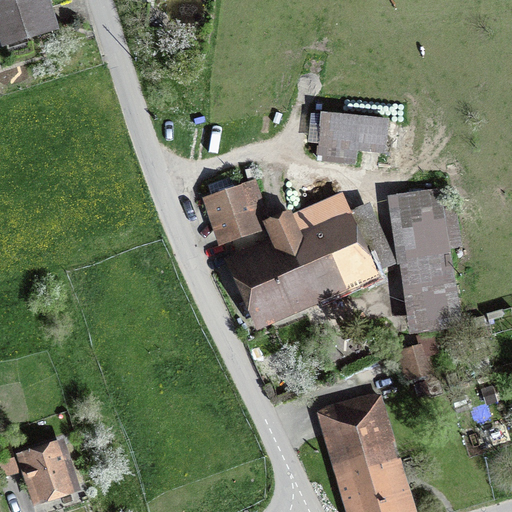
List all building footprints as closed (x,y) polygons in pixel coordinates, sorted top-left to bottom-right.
[(0,0),(0,23),(9,50),(68,30),(58,0),(0,0)] [(396,116),(326,109),(321,162),(391,169),(396,116)] [(212,242),(272,223),(257,178),(197,197),(212,242)] [(442,187),(389,195),(413,335),(465,326),(442,187)] [(225,258),(254,327),(399,267),(370,199),(313,223),(304,204),(271,218),(278,236),(225,258)] [(422,345),(404,351),(412,379),(431,374),(422,345)] [(421,511),(384,389),(316,409),(347,511),(421,511)] [(20,448),(27,472),(37,511),(68,511),(89,506),(69,435),(20,448)] [(0,479),(27,472),(20,448),(18,439),(0,443),(0,479)]
